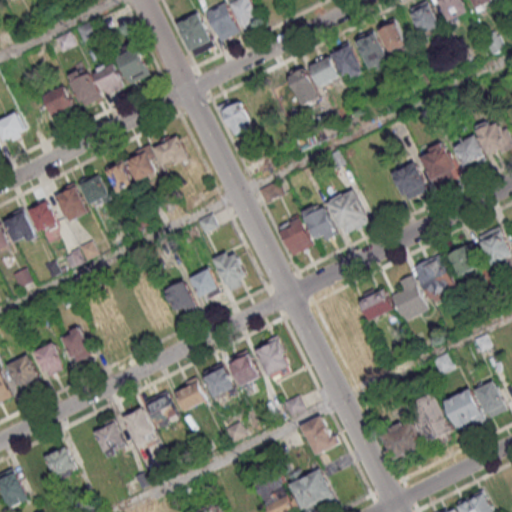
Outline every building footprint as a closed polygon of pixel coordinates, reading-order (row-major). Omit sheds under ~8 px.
[(208,10),(227,0),(242,31),(223,40),(208,10)] [(230,0),(253,0),(262,18),(244,27),(230,0)] [(443,25),(430,0),(428,0),(411,8),(424,34),(443,25)] [(440,0),(464,0),(470,10),(450,20),(440,0)] [(496,2),(495,0),(474,0),(479,10),(496,2)] [(179,23),(201,12),(217,45),(195,56),(179,23)] [(78,27),(85,41),(101,33),(94,19),(78,27)] [(412,49),(399,19),(380,27),(394,57),(412,49)] [(357,37),(376,28),(391,58),(372,67),(357,37)] [(57,37),(63,50),(78,43),(71,30),(57,37)] [(334,51),(347,80),(366,71),(353,42),(334,51)] [(119,56),(139,46),(153,73),(132,83),(119,56)] [(341,81),(336,56),(314,61),(319,86),(341,81)] [(95,72),(116,62),(126,81),(105,91),(95,72)] [(325,98),(307,64),(289,74),(307,107),(325,98)] [(101,99),(92,67),(72,72),(81,104),(101,99)] [(299,106),(286,79),(266,88),(278,115),(299,106)] [(45,94),(66,84),(76,103),(55,114),(45,94)] [(234,136),(257,126),(245,99),(235,103),(233,98),(220,104),(234,136)] [(0,125),(6,141),(28,133),(20,111),(0,118),(0,125)] [(455,141),(466,167),(511,147),(511,135),(504,118),(478,128),(479,131),(455,141)] [(192,157),(181,134),(156,146),(166,168),(192,157)] [(459,171),(448,142),(423,152),(433,181),(459,171)] [(139,181),(162,171),(150,145),(127,155),(139,181)] [(138,184),(125,159),(108,167),(121,193),(138,184)] [(431,189),(419,161),(395,171),(406,199),(431,189)] [(83,178),(90,206),(112,200),(105,173),(83,178)] [(287,192),(280,178),(260,189),(267,203),(287,192)] [(78,183),(58,192),(71,221),(92,211),(78,183)] [(344,234),(372,222),(357,188),(330,199),(344,234)] [(31,207),(43,234),(62,226),(50,198),(31,207)] [(318,242),(339,235),(327,202),(306,209),(318,242)] [(39,236),(25,208),(5,219),(19,246),(39,236)] [(220,227),(215,213),(199,218),(204,232),(220,227)] [(280,225),(295,255),(316,244),(302,214),(280,225)] [(0,251),(13,246),(0,219),(0,218),(0,251)] [(67,253),(71,265),(100,254),(95,242),(67,253)] [(481,267),(471,244),(451,254),(460,276),(481,267)] [(230,288),(252,278),(237,247),(215,257),(230,288)] [(417,265),(431,297),(458,286),(444,254),(417,265)] [(205,301),(224,290),(210,265),(191,276),(205,301)] [(14,273),(21,287),(34,280),(27,266),(14,273)] [(404,290),(394,294),(406,321),(431,311),(416,274),(400,280),(404,290)] [(188,276),(165,286),(178,314),(200,304),(188,276)] [(372,320),(397,309),(386,286),(362,297),(372,320)] [(96,352),(82,325),(63,336),(77,362),(96,352)] [(271,377),(295,367),(282,337),(258,347),(271,377)] [(36,351),(50,376),(70,365),(56,340),(36,351)] [(231,358),(244,386),(264,376),(251,348),(231,358)] [(9,364),(22,390),(43,379),(30,353),(9,364)] [(435,360),(443,375),(456,367),(448,353),(435,360)] [(226,360),(203,371),(217,398),(239,387),(226,360)] [(0,365),(0,398),(12,394),(2,365),(0,365)] [(187,411),(211,400),(200,375),(176,386),(187,411)] [(476,388),(492,417),(511,408),(495,378),(476,388)] [(488,419),(474,387),(447,399),(461,430),(488,419)] [(183,416),(171,389),(148,399),(160,427),(183,416)] [(438,391),(411,403),(430,444),(457,431),(438,391)] [(286,401),(292,415),(307,408),(300,394),(286,401)] [(138,445),(159,436),(145,405),(125,414),(138,445)] [(342,444),(328,413),(303,424),(317,455),(342,444)] [(130,440),(113,418),(94,432),(111,454),(130,440)] [(426,446),(414,418),(383,431),(396,460),(426,446)] [(249,435),(242,420),(226,427),(233,442),(249,435)] [(58,477),(80,466),(68,442),(47,452),(58,477)] [(22,465),(36,494),(49,488),(45,479),(52,475),(42,455),(22,465)] [(0,473),(0,481),(11,507),(31,499),(17,466),(0,473)] [(300,511),(338,497),(326,467),(288,482),(284,473),(258,483),(269,511),(300,511)] [(503,511),(511,511),(511,484),(499,486),(503,511)] [(496,511),(487,489),(459,500),(463,511),(496,511)] [(229,500),(235,511),(259,511),(249,490),(229,500)] [(227,511),(222,502),(199,511),(227,511)]
